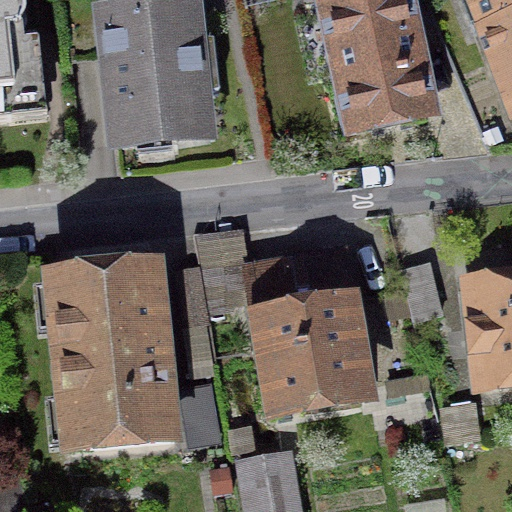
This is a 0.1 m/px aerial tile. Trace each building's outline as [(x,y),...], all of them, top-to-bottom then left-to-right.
[(24,0),(0,0),(0,112),(38,109),(24,0)] [(205,0),(120,0),(88,3),(101,155),(218,145),(205,0)] [(511,0),(456,0),(508,139),(511,137),(511,0)] [(444,136),(420,2),(320,20),(343,153),(444,136)] [(202,289),(248,281),(239,232),(194,237),(200,275),(202,289)] [(337,263),(253,278),(276,415),(361,401),(352,350),(365,348),(356,300),(344,302),(337,263)] [(439,315),(427,267),(403,273),(415,321),(439,315)] [(185,327),(208,324),(202,289),(200,275),(176,277),(179,293),(185,327)] [(152,278),(53,288),(70,453),(170,443),(158,327),(152,278)] [(511,380),(511,286),(472,290),(475,327),(469,328),(472,356),(478,355),(481,384),(511,380)] [(298,511),(289,457),(240,466),(247,511),(298,511)] [(0,511),(25,511),(21,476),(0,478),(0,511)]
